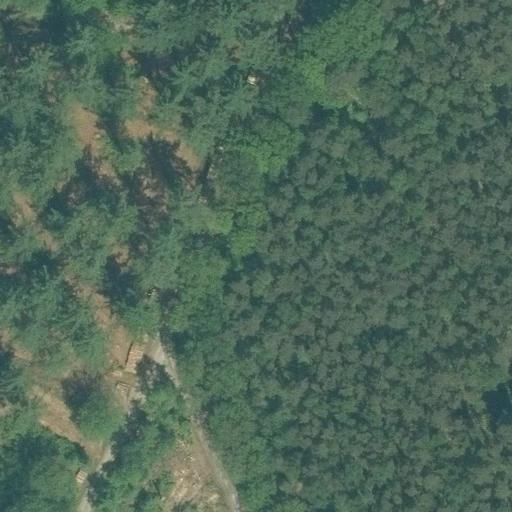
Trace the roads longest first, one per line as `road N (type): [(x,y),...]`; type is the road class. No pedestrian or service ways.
road 1 (track): [(72,511),(311,0)]
road 2 (track): [(263,511),(173,308)]
